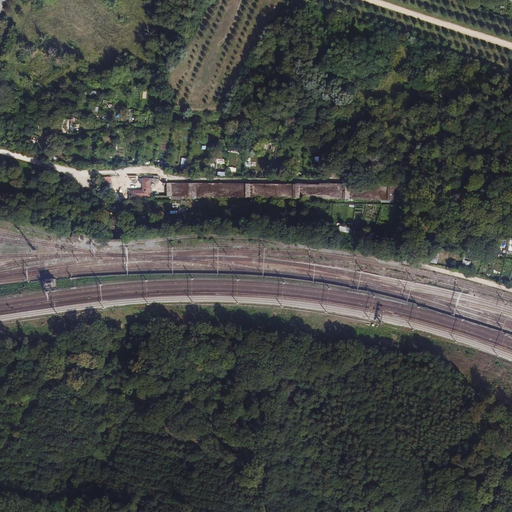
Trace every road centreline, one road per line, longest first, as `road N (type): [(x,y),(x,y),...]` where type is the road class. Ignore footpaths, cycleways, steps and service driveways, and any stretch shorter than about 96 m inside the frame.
road 1 (track): [(69,170),(325,181),(363,178),(399,161),(478,180),(486,194),(469,268),(511,287)]
road 2 (track): [(266,511),(237,423),(235,388),(219,382),(174,401),(136,398)]
road 3 (track): [(136,398),(92,376),(52,379),(0,457)]
